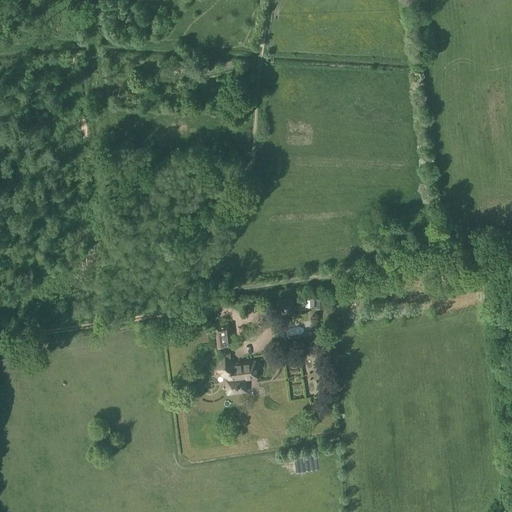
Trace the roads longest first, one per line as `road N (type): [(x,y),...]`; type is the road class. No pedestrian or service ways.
road 1 (track): [(268,0),(246,190),(206,279),(208,298)]
road 2 (track): [(511,247),(208,298)]
road 3 (track): [(208,298),(0,341)]
